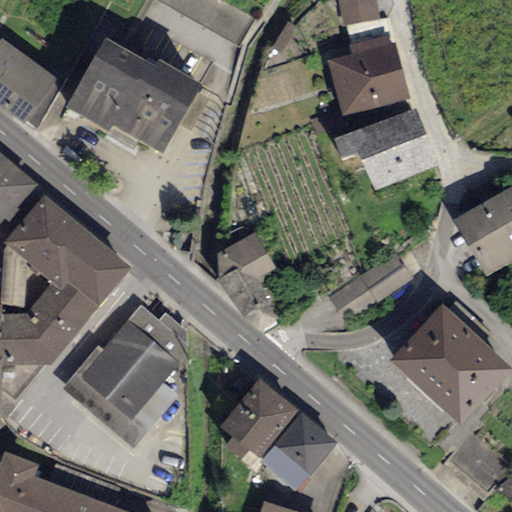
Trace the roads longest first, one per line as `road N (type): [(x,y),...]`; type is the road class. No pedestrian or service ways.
road 1 (primary): [(268,359),(0,131)]
road 2 (primary): [(442,511),(268,359)]
road 3 (residential): [(453,189),(409,66),(398,0)]
road 4 (residential): [(268,359),(290,343),(370,336),(409,310),(430,283)]
